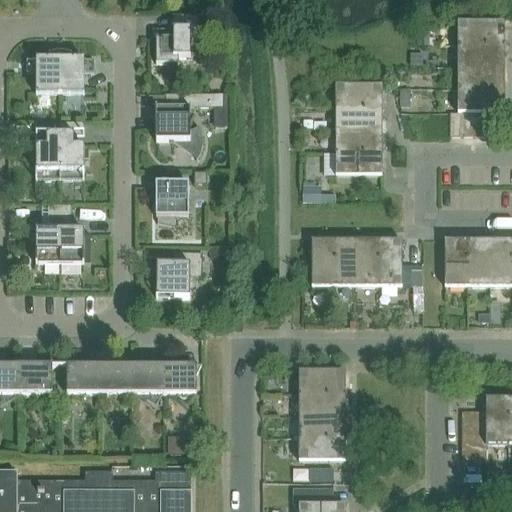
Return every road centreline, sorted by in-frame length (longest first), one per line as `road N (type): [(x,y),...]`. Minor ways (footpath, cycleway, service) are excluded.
road 1 (residential): [(124,29),(121,316),(101,326),(0,320)]
road 2 (residential): [(511,154),(425,154),(425,221),(511,221)]
road 3 (residential): [(241,350),(437,350)]
road 4 (residential): [(241,350),(241,511)]
road 5 (residential): [(437,511),(437,350)]
